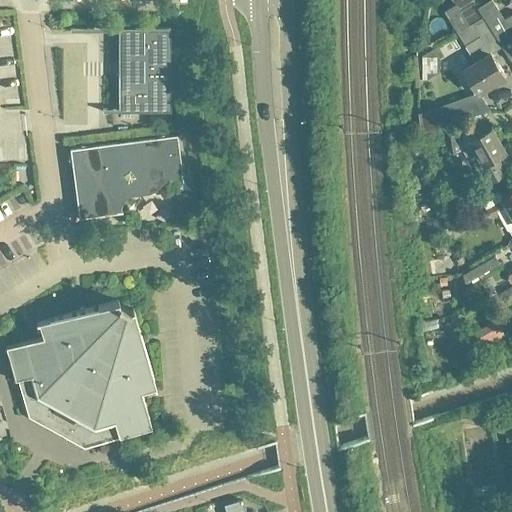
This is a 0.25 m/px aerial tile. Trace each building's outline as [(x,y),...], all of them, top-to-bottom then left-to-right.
[(464,69),(478,93),(479,93),(506,76),(492,54),(503,47),(478,7),(473,0),(451,0),(453,3),(443,10),(457,32),(476,62),(464,69)] [(511,13),(504,18),(492,0),(487,0),(478,7),(503,47),(511,60),(511,59),(511,13)] [(171,111),(170,28),(118,28),(119,111),(171,111)] [(479,93),(478,93),(420,113),(422,133),(490,109),(479,93)] [(452,137),(455,154),(464,148),(469,157),(475,154),(491,182),(506,174),(497,157),(507,152),(494,128),(479,136),(473,125),(452,137)] [(177,134),(91,145),(81,144),(80,147),(70,148),(71,156),(69,158),(72,168),(79,218),(99,215),(110,216),(110,213),(122,212),(122,211),(116,211),(116,209),(116,206),(117,203),(118,202),(118,200),(119,199),(121,196),(123,194),(125,193),(128,191),(130,191),(133,190),(137,196),(148,188),(150,187),(154,185),(155,184),(156,183),(158,180),(160,178),(162,177),(164,175),(167,174),(169,174),(181,172),(181,178),(183,178),(177,134)] [(511,191),(503,197),(486,207),(493,218),(500,214),(511,234),(511,191)] [(496,255),(466,272),(470,279),(500,263),(496,255)] [(457,263),(450,264),(452,272),(459,271),(457,263)] [(511,284),(500,292),(507,304),(511,301),(511,284)] [(156,386),(129,295),(38,322),(42,336),(6,347),(15,379),(20,378),(30,413),(83,442),(117,432),(119,437),(152,427),(141,391),(156,386)] [(505,333),(498,319),(477,329),(485,344),(505,333)] [(246,511),(243,499),(224,504),(226,511),(246,511)]
